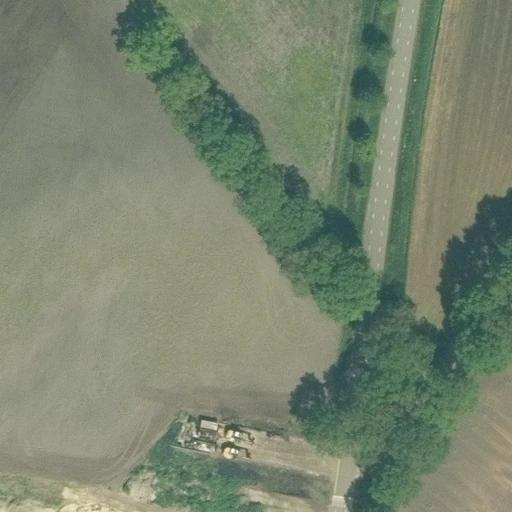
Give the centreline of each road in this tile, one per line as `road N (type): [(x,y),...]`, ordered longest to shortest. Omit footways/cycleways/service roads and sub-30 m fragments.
road 1 (tertiary): [(351,444),(410,0)]
road 2 (unclassified): [(351,444),(390,442),(441,370),(511,306)]
